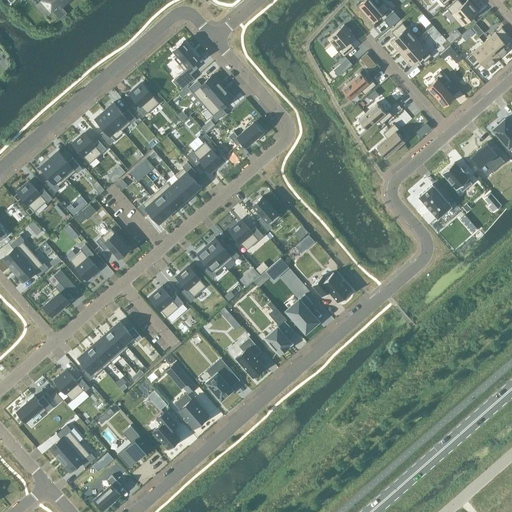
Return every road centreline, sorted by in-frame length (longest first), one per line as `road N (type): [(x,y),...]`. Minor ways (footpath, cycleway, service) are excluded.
road 1 (residential): [(136,511),(422,261),(425,237),(391,187),(447,134)]
road 2 (residential): [(216,39),(288,122),(283,143),(0,388)]
road 3 (residential): [(216,39),(193,15),(174,16),(0,168)]
road 4 (primary): [(373,511),(511,390)]
road 5 (residential): [(447,134),(368,41)]
